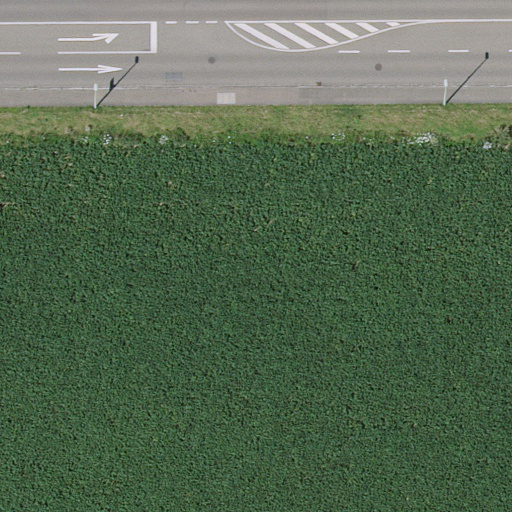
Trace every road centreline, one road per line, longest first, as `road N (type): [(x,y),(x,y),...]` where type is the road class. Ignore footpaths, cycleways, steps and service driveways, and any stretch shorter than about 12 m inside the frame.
road 1 (tertiary): [(195,32),(511,30)]
road 2 (tertiary): [(0,34),(195,32)]
